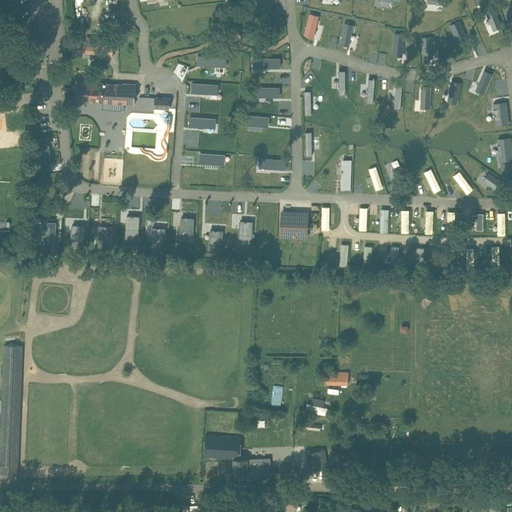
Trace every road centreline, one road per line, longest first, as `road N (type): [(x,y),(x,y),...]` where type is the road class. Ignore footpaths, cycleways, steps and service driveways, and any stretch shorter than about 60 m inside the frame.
road 1 (residential): [(351,489),(0,484)]
road 2 (residential): [(511,490),(351,489)]
road 3 (residential): [(50,0),(62,131)]
